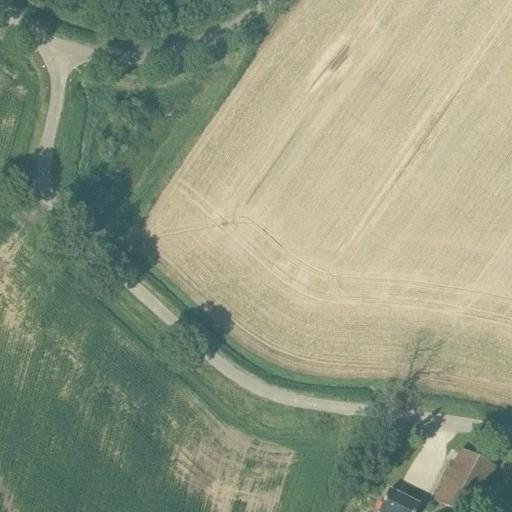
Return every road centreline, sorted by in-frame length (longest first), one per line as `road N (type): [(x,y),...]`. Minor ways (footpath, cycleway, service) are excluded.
road 1 (unclassified): [(511,432),(284,401),(224,370),(129,289),(52,206),(44,166),(59,57)]
road 2 (unclassified): [(273,0),(242,26),(191,50),(138,60),(59,57)]
